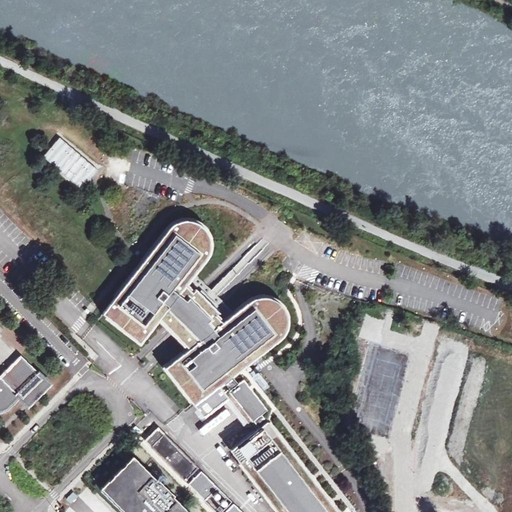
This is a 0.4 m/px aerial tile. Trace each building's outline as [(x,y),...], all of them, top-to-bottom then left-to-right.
[(81,188),(98,169),(60,137),(43,156),(81,188)] [(100,182),(123,188),(130,148),(105,145),(100,182)] [(160,368),(189,404),(215,385),(218,383),(226,376),(278,336),(282,332),(285,326),(286,322),(287,317),(286,311),(284,306),(280,301),(275,298),(269,295),(262,295),(256,296),(249,300),(222,320),(215,312),(219,309),(207,297),(196,286),(192,290),(185,282),(207,253),(209,248),(210,241),(209,236),(207,230),(204,226),(200,222),(194,219),(189,218),(183,218),(177,220),(172,223),(167,228),(99,315),(136,344),(159,315),(189,346),(160,368)] [(0,412),(3,413),(5,412),(7,411),(9,409),(11,408),(21,398),(42,376),(21,355),(0,375),(0,412)] [(21,398),(24,402),(46,380),(42,376),(21,398)] [(226,376),(218,383),(225,391),(233,384),(226,376)] [(225,391),(223,392),(248,423),(249,422),(257,416),(262,412),(238,380),(233,384),(225,391)] [(215,385),(189,404),(198,415),(224,397),(215,385)] [(262,423),(257,416),(249,422),(254,429),(262,423)] [(254,429),(224,451),(270,511),(332,511),(264,422),(262,423),(254,429)] [(163,432),(157,426),(144,438),(150,444),(163,432)] [(197,467),(164,433),(151,446),(185,480),(197,467)] [(187,511),(134,459),(102,491),(123,511),(187,511)] [(220,511),(230,502),(200,472),(188,485),(215,511),(220,511)] [(87,488),(78,495),(84,503),(93,496),(87,488)] [(70,503),(77,497),(72,492),(65,498),(70,503)] [(238,511),(239,511),(230,502),(220,511),(238,511)]
